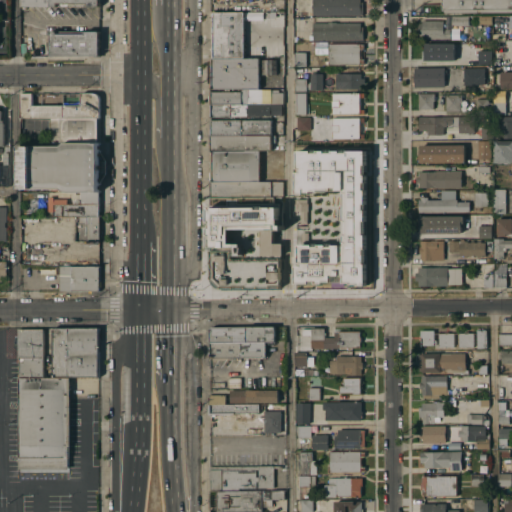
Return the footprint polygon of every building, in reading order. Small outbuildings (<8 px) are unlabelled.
[(311,0),(359,0),(359,2),(361,2),(361,15),(311,16),(311,0)] [(511,0),(511,13),(481,13),(481,11),(477,11),(477,14),(444,14),(444,11),(442,11),(442,0),(511,0)] [(214,22),(214,14),(243,13),(243,22),(214,22)] [(451,26),(451,17),(468,17),(468,26),(451,26)] [(511,19),(501,20),(501,23),(511,23),(511,39),(511,38),(511,19)] [(421,40),(421,36),(417,36),(417,24),(421,24),(421,21),(443,21),(443,30),(450,29),(450,39),(421,40)] [(312,23),(327,23),(327,22),(336,22),(336,23),(360,23),(360,27),(362,27),(362,41),(312,41),(312,23)] [(467,38),(451,38),(451,27),(467,27),(467,38)] [(49,56),(49,32),(99,32),(99,56),(49,56)] [(360,44),(363,44),(363,49),(361,49),(361,59),(363,59),(363,64),(360,64),(360,65),(328,65),(327,44),(360,44)] [(424,61),(424,44),(454,44),(454,61),(424,61)] [(477,65),(477,51),(491,51),(491,64),(477,65)] [(305,53),(305,67),(294,67),(294,53),(305,53)] [(211,89),(210,58),(259,58),(259,89),(241,89),(211,89)] [(260,60),(276,60),(276,75),(261,75),(260,60)] [(414,88),(413,69),(443,68),(444,87),(414,88)] [(463,85),(462,69),(483,68),(484,85),(463,85)] [(307,90),(307,83),(310,83),(310,74),(312,74),(312,72),(316,72),(316,74),(322,74),(322,90),(307,90)] [(500,72),(511,72),(511,89),(501,89),(500,72)] [(336,89),(335,74),(360,74),(360,89),(336,89)] [(294,91),(294,79),(306,79),(306,91),(294,91)] [(210,92),(241,92),(241,89),(259,89),(271,89),(271,93),(283,93),(283,104),(280,104),(210,105),(210,92)] [(50,118),(19,118),(19,94),(32,94),(32,106),(62,106),(62,103),(80,103),(80,93),(93,93),(97,94),(98,97),(99,99),(99,118),(97,118),(50,118)] [(294,93),(306,93),(306,104),(308,104),(308,115),(295,115),(294,93)] [(332,114),(332,93),(363,93),(363,98),(359,98),(360,110),(364,110),(364,114),(332,114)] [(418,94),(434,94),(434,101),(432,101),(432,110),(418,110),(418,94)] [(445,95),(461,95),(461,103),(459,103),(459,111),(445,111),(445,95)] [(475,99),(488,99),(488,115),(475,115),(475,99)] [(504,114),(492,114),(493,102),(505,102),(504,114)] [(280,104),(280,115),(270,115),(270,116),(253,116),(253,117),(210,117),(210,105),(280,104)] [(310,117),(310,131),(296,131),(296,117),(310,117)] [(442,135),(427,135),(427,131),(426,131),(426,133),(423,133),(423,131),(418,131),(418,117),(473,117),(473,133),(458,133),(458,127),(452,127),(452,125),(446,125),(446,127),(444,127),(444,130),(442,130),(442,135)] [(511,120),(511,139),(495,139),(495,117),(511,117),(511,120)] [(97,143),(64,143),(50,143),(50,118),(97,118),(97,143)] [(332,139),(332,132),(338,132),(338,125),(332,125),(332,119),(363,118),(363,123),(359,123),(360,134),(363,134),(363,139),(332,139)] [(210,135),(210,120),(270,120),(270,135),(210,135)] [(491,127),(477,126),(477,135),(490,136),(491,127)] [(210,135),(270,135),(271,151),(259,151),(210,151),(210,135)] [(490,158),(489,140),(470,141),(470,159),(490,158)] [(433,163),(433,165),(430,165),(430,163),(420,164),(419,141),(427,141),(427,146),(440,146),(441,152),(445,152),(445,163),(433,163)] [(511,163),(493,163),(493,141),(511,141),(511,163)] [(99,143),(99,192),(79,192),(57,192),(57,189),(19,189),(19,146),(61,146),(64,143),(97,143),(99,143)] [(296,151),(296,192),(343,192),(343,243),(295,244),(295,283),(368,283),(367,150),(296,151)] [(210,151),(259,151),(259,182),(210,182),(210,151)] [(0,184),(9,185),(9,165),(0,165),(0,184)] [(461,188),(418,188),(418,184),(415,184),(415,176),(418,176),(418,172),(461,172),(461,188)] [(259,182),(283,182),(283,197),(250,197),(210,197),(210,182),(259,182)] [(493,214),(493,190),(505,189),(505,213),(493,214)] [(417,200),(420,200),(420,198),(426,198),(426,200),(441,200),(440,191),(455,190),(455,202),(469,202),(469,212),(418,213),(417,200)] [(52,216),(52,204),(72,204),(72,201),(75,201),(75,199),(79,199),(79,192),(99,192),(99,216),(77,216),(52,216)] [(487,193),(487,207),(473,206),(474,193),(487,193)] [(250,197),(250,201),(273,201),(273,228),(210,228),(210,197),(250,197)] [(99,216),(99,242),(87,242),(87,236),(84,236),(84,223),(77,223),(77,216),(99,216)] [(416,222),(419,222),(420,216),(463,216),(463,227),(461,227),(461,234),(420,233),(420,231),(416,231),(416,222)] [(511,234),(505,234),(505,236),(498,236),(498,234),(496,234),(496,219),(511,219),(511,234)] [(490,226),(490,238),(478,238),(478,226),(490,226)] [(493,239),(503,239),(503,240),(511,240),(511,248),(505,248),(505,252),(503,252),(503,259),(493,259),(493,239)] [(480,256),(480,258),(476,258),(476,256),(467,256),(467,258),(463,258),(463,256),(459,256),(459,253),(448,253),(448,241),(460,241),(460,240),(463,240),(463,242),(467,242),(467,243),(477,243),(477,242),(480,242),(480,243),(485,243),(485,256),(480,256)] [(420,261),(420,254),(419,254),(418,247),(420,247),(420,242),(443,241),(443,260),(420,261)] [(98,291),(63,291),(63,276),(58,276),(58,266),(99,267),(98,291)] [(447,267),(447,269),(461,269),(461,285),(447,285),(447,286),(417,287),(417,281),(415,281),(415,273),(417,273),(417,268),(447,267)] [(492,274),(492,288),(483,288),(483,274),(492,274)] [(506,274),(506,287),(493,287),(493,274),(506,274)] [(210,342),(210,328),(275,327),(275,342),(265,342),(210,342)] [(52,377),(52,328),(98,328),(98,377),(70,377),(52,377)] [(69,458),(67,458),(67,470),(18,470),(19,358),(17,358),(17,329),(42,329),(42,377),(52,377),(70,377),(69,458)] [(324,329),(324,333),(326,333),(326,335),(324,335),(324,338),(334,338),(334,332),(336,332),(360,332),(360,339),(362,339),(362,341),(360,341),(360,348),(310,348),(310,336),(302,336),(302,329),(324,329)] [(476,349),(476,330),(485,330),(486,349),(476,349)] [(420,331),(433,331),(434,340),(436,340),(436,345),(420,346),(420,331)] [(439,334),(445,334),(445,332),(447,332),(447,334),(453,334),(453,347),(439,347),(439,334)] [(458,334),(464,334),(464,332),(467,332),(467,334),(473,333),(474,347),(456,347),(456,344),(458,344),(458,334)] [(498,335),(511,335),(511,345),(498,345),(498,335)] [(265,357),(210,358),(210,342),(265,342),(265,357)] [(511,363),(500,363),(501,351),(511,351),(511,363)] [(295,366),(295,352),(306,352),(306,357),(313,357),(313,366),(295,366)] [(465,370),(467,370),(467,373),(446,374),(446,369),(440,369),(440,372),(421,373),(421,371),(419,371),(418,355),(421,355),(421,353),(440,353),(440,355),(450,355),(450,354),(465,354),(465,370)] [(329,374),(329,361),(333,361),(333,358),(335,358),(336,356),(361,356),(361,362),(362,362),(362,369),(361,369),(361,375),(350,375),(351,374),(329,374)] [(446,376),(446,390),(448,390),(448,395),(438,395),(438,399),(429,399),(429,398),(423,398),(423,396),(421,396),(421,389),(419,389),(419,382),(420,382),(420,376),(446,376)] [(360,394),(353,394),(352,393),(339,393),(339,386),(343,386),(343,378),(360,378),(360,394)] [(308,388),(319,388),(319,400),(308,400),(308,388)] [(229,403),(229,391),(278,391),(278,403),(229,403)] [(210,395),(225,395),(225,405),(210,405),(210,395)] [(489,399),(489,406),(481,407),(481,399),(489,399)] [(294,423),(293,403),(309,402),(309,423),(294,423)] [(360,402),(360,415),(362,416),(362,419),(360,420),(361,421),(325,421),(325,410),(322,410),(322,402),(360,402)] [(421,403),(435,403),(435,402),(439,402),(439,403),(442,403),(442,407),(443,407),(444,417),(438,417),(438,420),(433,420),(434,424),(422,424),(421,417),(418,418),(418,408),(421,408),(421,403)] [(498,424),(498,402),(505,402),(505,410),(504,410),(504,417),(509,416),(509,424),(498,424)] [(225,405),(258,405),(258,414),(210,414),(210,405),(225,405)] [(263,412),(280,411),(280,433),(264,433),(263,412)] [(482,414),(482,416),(485,416),(485,423),(482,423),(482,424),(466,424),(466,414),(482,414)] [(297,426),(310,426),(310,438),(297,438),(297,426)] [(445,433),(446,433),(446,438),(445,438),(445,444),(422,444),(422,439),(419,439),(419,431),(422,431),(422,426),(445,426),(445,433)] [(485,426),(485,439),(489,439),(489,448),(476,449),(476,440),(475,440),(475,442),(460,442),(460,437),(458,437),(458,430),(460,430),(460,426),(485,426)] [(511,442),(508,442),(508,440),(506,440),(506,446),(504,446),(504,448),(498,448),(498,428),(511,428),(511,442)] [(364,430),(364,447),(360,447),(360,449),(334,449),(334,436),(337,436),(337,430),(364,430)] [(311,435),(327,435),(327,450),(311,450),(311,435)] [(298,452),(311,452),(311,461),(316,461),(316,474),(298,475),(298,452)] [(364,452),(364,457),(362,457),(362,467),(364,467),(364,472),(329,472),(329,452),(364,452)] [(449,471),(449,468),(423,468),(423,463),(420,463),(419,453),(461,452),(461,471),(449,471)] [(511,473),(503,473),(503,464),(511,464),(511,473)] [(211,480),(208,480),(208,467),(282,466),(282,469),(273,469),(273,488),(258,488),(257,482),(255,482),(255,488),(221,489),(221,491),(211,491),(211,480)] [(471,487),(470,475),(483,474),(483,487),(471,487)] [(498,487),(498,474),(511,474),(511,487),(498,487)] [(314,487),(299,488),(299,476),(314,476),(314,487)] [(422,497),(422,490),(420,490),(420,483),(421,483),(421,476),(430,476),(430,478),(436,478),(436,477),(456,476),(456,496),(422,497)] [(357,497),(357,496),(335,496),(335,498),(324,498),(324,485),(328,485),(328,479),(361,478),(361,486),(360,486),(360,497),(357,497)] [(207,511),(207,492),(283,491),(283,500),(270,500),(271,508),(260,508),(260,511),(209,511),(207,511)] [(473,499),(473,511),(460,511),(460,499),(473,499)] [(473,499),(487,499),(487,511),(473,511),(473,499)] [(318,500),(318,511),(312,511),(300,511),(300,500),(318,500)] [(511,511),(503,511),(503,500),(511,500),(511,511)] [(364,510),(362,510),(362,511),(333,511),(332,502),(364,502),(364,510)]
